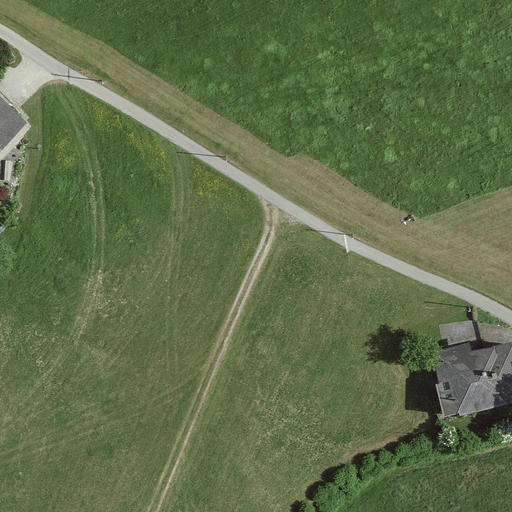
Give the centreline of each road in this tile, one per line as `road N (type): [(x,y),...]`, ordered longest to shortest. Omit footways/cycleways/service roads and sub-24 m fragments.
road 1 (residential): [(511,317),(353,245),(0,30)]
road 2 (track): [(157,511),(282,203)]
